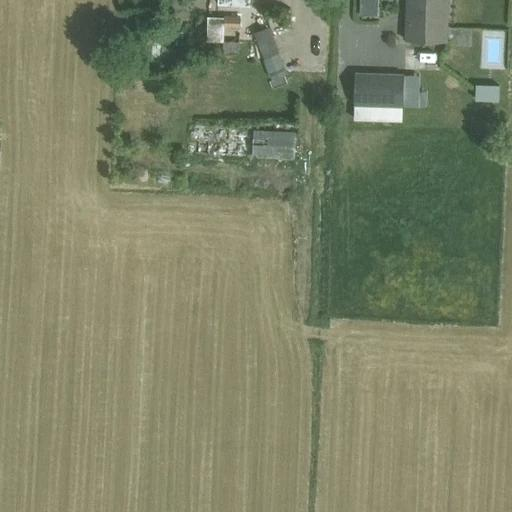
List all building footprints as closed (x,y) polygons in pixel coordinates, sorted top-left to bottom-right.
[(449,43),(450,0),(408,0),(407,42),(449,43)] [(224,15),(224,26),(223,41),(239,42),(240,16),(224,15)] [(276,66),(286,62),(270,18),(260,22),(276,66)] [(491,33),(491,57),(505,57),(506,33),(491,33)] [(439,67),(439,57),(413,56),(412,65),(439,67)] [(357,74),(356,106),(404,108),(405,76),(357,74)] [(477,85),(485,94),(496,84),(488,75),(477,85)] [(294,157),(295,132),(255,130),(255,127),(190,124),(188,158),(251,160),(251,156),(294,157)]
